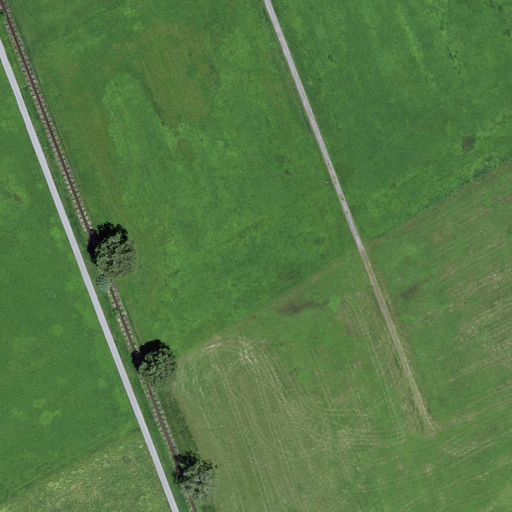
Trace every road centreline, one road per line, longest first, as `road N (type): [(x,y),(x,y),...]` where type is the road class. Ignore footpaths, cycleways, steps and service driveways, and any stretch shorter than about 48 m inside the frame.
road 1 (track): [(177,511),(0,36)]
road 2 (track): [(266,0),(430,436)]
